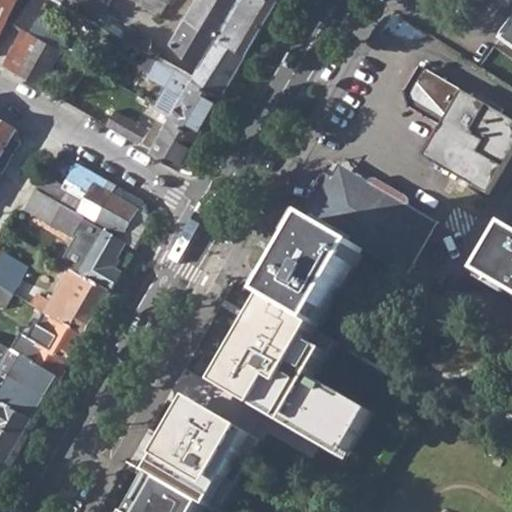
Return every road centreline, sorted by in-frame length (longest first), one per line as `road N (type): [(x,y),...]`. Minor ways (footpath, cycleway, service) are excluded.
road 1 (primary): [(39,511),(212,212)]
road 2 (primary): [(340,0),(212,212)]
road 3 (residential): [(53,117),(212,212)]
